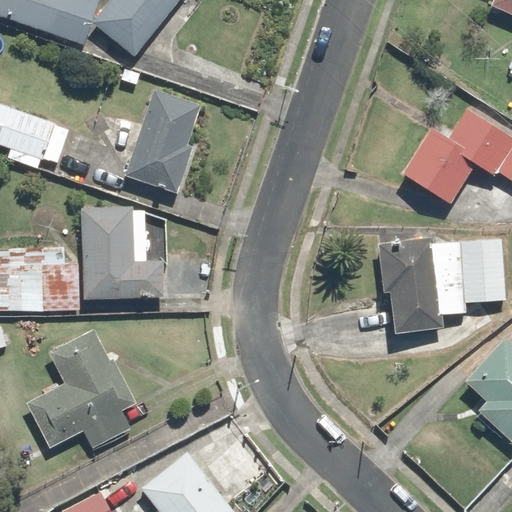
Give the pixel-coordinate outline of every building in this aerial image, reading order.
[(0,0),(0,16),(86,44),(100,0),(0,0)] [(111,0),(93,23),(136,56),(179,0),(111,0)] [(511,0),(493,0),(493,3),(511,10),(511,0)] [(200,105),(154,91),(128,175),(180,191),(195,144),(189,143),(200,105)] [(0,144),(7,147),(3,158),(23,165),(27,154),(61,165),(74,128),(0,103),(0,144)] [(434,122),(402,171),(452,203),(477,165),(493,175),(497,170),(511,179),(511,135),(467,106),(450,132),(434,122)] [(146,206),(85,206),(86,295),(164,294),(163,267),(167,267),(166,224),(146,224),(146,206)] [(432,237),(382,239),(384,289),(394,288),(396,332),(444,330),(444,315),(466,314),(466,302),(506,300),(504,241),(433,244),(432,237)] [(66,249),(0,250),(0,309),(79,308),(78,264),(67,264),(66,249)] [(108,359),(94,329),(48,351),(64,383),(27,401),(50,448),(82,432),(92,451),(132,432),(121,410),(137,402),(115,356),(108,359)] [(511,342),(504,336),(466,378),(488,398),(477,409),(511,441),(511,342)] [(236,511),(187,450),(141,486),(161,511),(236,511)] [(112,511),(101,490),(61,509),(62,511),(112,511)]
